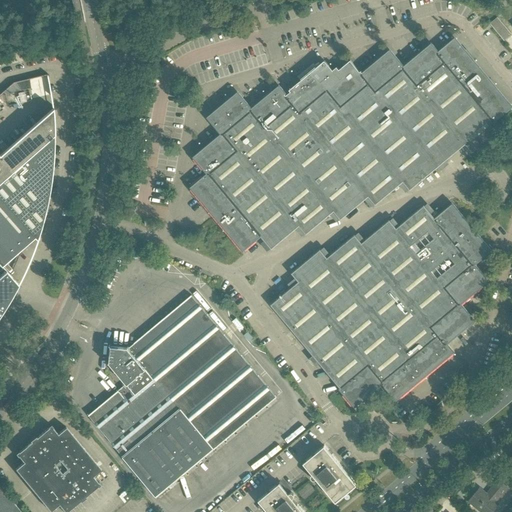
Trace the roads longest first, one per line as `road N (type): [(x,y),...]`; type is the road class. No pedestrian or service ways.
road 1 (unknown): [(99,337),(161,286),(190,279),(251,342),(287,402),(210,489),(166,505),(91,423),(85,379)]
road 2 (tertiary): [(0,407),(58,330),(100,224),(109,126),(99,52)]
road 3 (unclassified): [(99,52),(256,4)]
road 4 (secondary): [(406,511),(511,426)]
